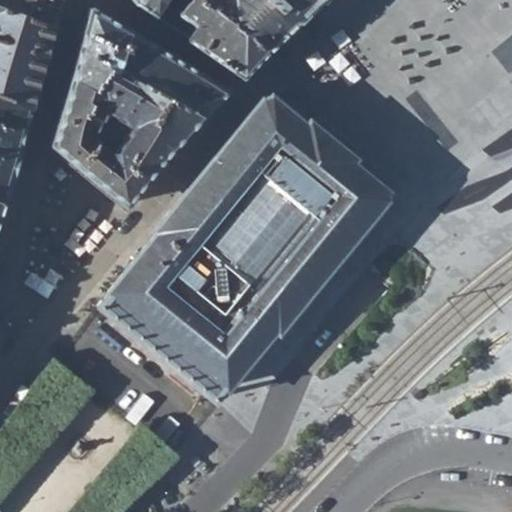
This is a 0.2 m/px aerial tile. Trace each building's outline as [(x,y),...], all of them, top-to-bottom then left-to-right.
[(0,0),(0,7),(51,25),(58,1),(58,0),(0,0)] [(164,2),(161,0),(139,0),(139,1),(137,0),(135,2),(140,6),(156,17),(164,5),(162,4),(164,2)] [(271,0),(277,5),(286,13),(294,22),(314,0),(161,0),(164,2),(162,4),(164,5),(167,0),(271,0)] [(264,52),(187,0),(167,0),(164,5),(193,25),(185,36),(241,75),(264,52)] [(187,0),(264,52),(294,22),(286,13),(277,5),(271,0),(187,0)] [(207,107),(216,98),(226,88),(153,43),(89,6),(49,141),(123,203),(170,147),(193,122),(199,116),(207,107)] [(0,94),(28,105),(51,25),(0,7),(0,94)] [(301,29),(294,22),(264,52),(271,59),(301,29)] [(0,121),(22,128),(28,105),(0,94),(0,121)] [(260,99),(259,99),(254,105),(248,113),(153,229),(156,231),(107,291),(108,292),(102,299),(100,299),(95,305),(214,401),(219,395),(218,394),(224,385),(226,386),(274,327),(277,329),(383,200),(382,198),(384,190),(384,189),(350,161),(352,157),(350,154),(355,147),(316,115),(310,122),(307,120),(304,123),(268,95),(267,96),(260,99)] [(0,199),(2,200),(14,156),(22,128),(0,121),(0,199)]
